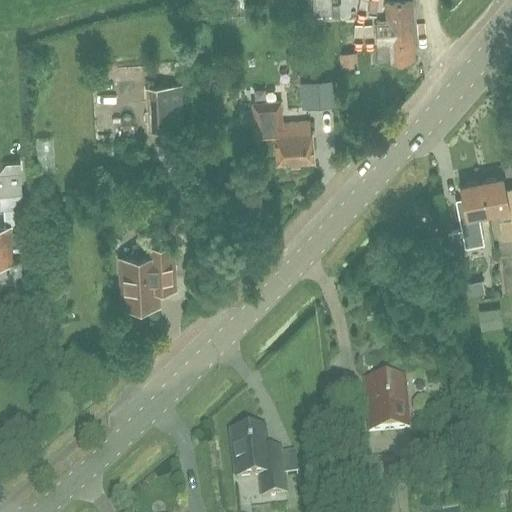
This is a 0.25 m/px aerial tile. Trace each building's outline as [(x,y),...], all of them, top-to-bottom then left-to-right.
[(218,0),(220,23),(245,21),(243,0),(218,0)] [(337,5),(337,0),(306,0),(307,18),(331,17),(331,5),(337,5)] [(421,62),(418,1),(388,2),(389,19),(380,20),(381,44),(394,43),(395,63),(421,62)] [(363,52),(344,53),(345,73),(364,72),(363,52)] [(0,64),(0,69),(13,74),(17,62),(2,57),(0,64)] [(336,79),(303,81),(305,108),(338,105),(336,79)] [(158,130),(184,129),(181,85),(156,86),(158,130)] [(255,139),(274,138),(276,163),(314,160),(311,131),(310,131),(310,121),(278,124),(277,114),(280,112),(280,102),(253,104),(255,139)] [(503,177),(482,181),(487,213),(495,211),(497,221),(500,220),(504,239),(511,237),(511,187),(505,189),(503,177)] [(461,229),(447,232),(453,265),(455,264),(468,262),(465,247),(484,244),(479,214),(487,213),(482,181),(459,185),(462,198),(455,200),(461,229)] [(5,227),(0,226),(0,262),(12,262),(10,227),(23,226),(21,194),(20,194),(0,196),(0,205),(0,212),(4,211),(5,227)] [(158,292),(175,291),(173,245),(148,246),(148,256),(120,258),(122,307),(159,305),(158,292)] [(361,277),(364,294),(379,291),(376,274),(361,277)] [(499,308),(479,311),(481,330),(502,327),(499,308)] [(404,379),(365,382),(369,433),(409,429),(404,379)] [(262,497),(286,495),(280,450),(266,451),(264,430),(231,434),(237,480),(260,477),(262,497)] [(373,511),(399,511),(394,459),(359,462),(362,503),(372,502),(373,511)]
